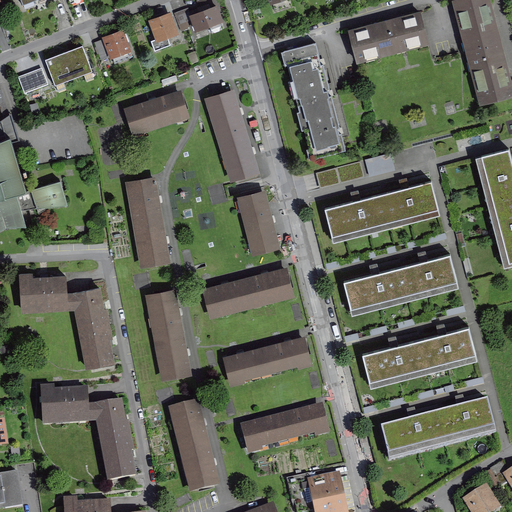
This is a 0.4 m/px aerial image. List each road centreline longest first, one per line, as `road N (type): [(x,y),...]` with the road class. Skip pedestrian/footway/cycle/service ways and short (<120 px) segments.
road 1 (residential): [(251,52),(366,511)]
road 2 (residential): [(0,259),(103,253),(152,511)]
road 3 (residential): [(251,52),(422,0)]
road 4 (residential): [(158,0),(0,61)]
